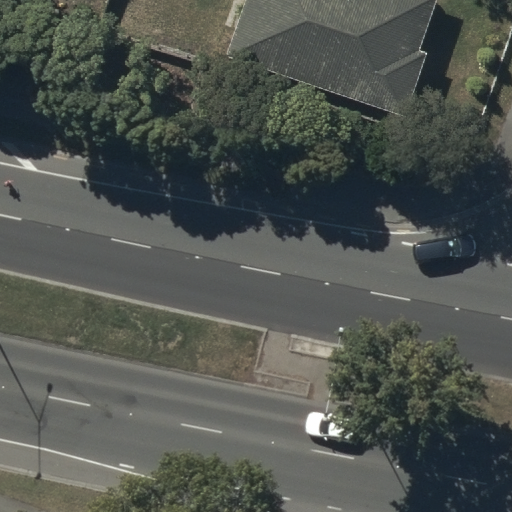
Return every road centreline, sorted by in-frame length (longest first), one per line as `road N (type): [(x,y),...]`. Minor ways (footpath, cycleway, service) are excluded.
road 1 (trunk): [(0,217),(434,310)]
road 2 (trunk): [(308,449),(0,385)]
road 3 (trunk): [(511,489),(308,449)]
